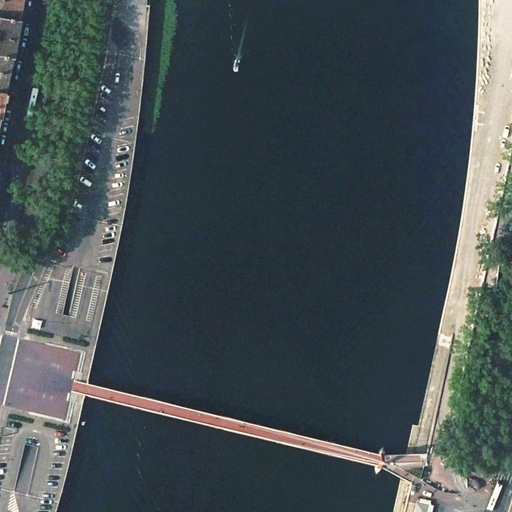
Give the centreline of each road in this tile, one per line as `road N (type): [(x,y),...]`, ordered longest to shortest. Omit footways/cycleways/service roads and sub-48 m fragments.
road 1 (primary): [(0,369),(17,296),(63,186),(101,0)]
road 2 (primary): [(0,231),(40,0)]
